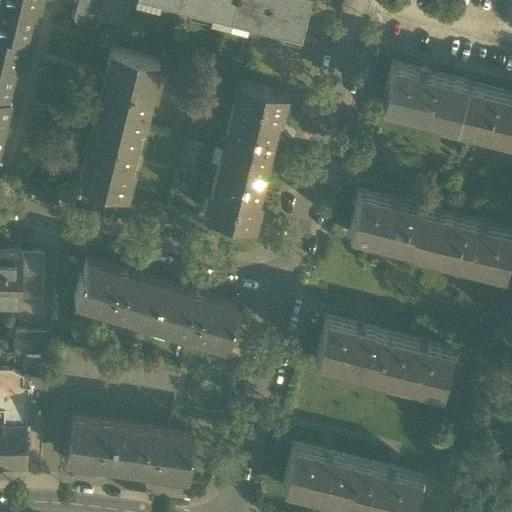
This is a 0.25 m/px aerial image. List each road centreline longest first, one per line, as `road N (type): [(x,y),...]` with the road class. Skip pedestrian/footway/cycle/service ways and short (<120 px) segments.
road 1 (residential): [(0,201),(54,211),(287,288)]
road 2 (residential): [(287,288),(354,0)]
road 3 (residential): [(229,511),(287,288)]
